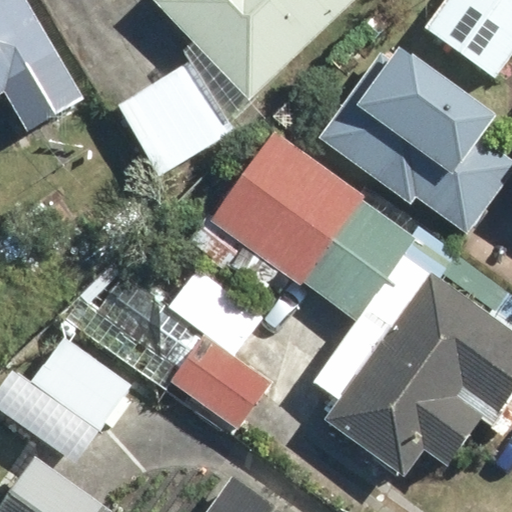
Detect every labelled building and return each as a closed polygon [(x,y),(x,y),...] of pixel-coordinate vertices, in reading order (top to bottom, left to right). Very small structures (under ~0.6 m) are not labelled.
[(44,55),(15,0),(0,0),(0,105),(19,96),(37,130),(101,97),(72,41),(44,55)] [(370,0),(154,0),(248,107),(370,0)] [(511,54),(511,0),(450,0),(430,28),(496,76),(511,54)] [(502,119),(390,44),(323,144),(468,241),(511,176),(511,161),(485,144),(502,119)] [(236,134),(193,67),(122,111),(165,179),(236,134)] [(272,137),(196,244),(231,269),(249,243),(354,318),(412,237),(272,137)] [(511,326),(412,256),(318,386),(342,404),(327,426),(407,483),(428,454),(457,475),(494,424),(468,406),(483,386),(511,407),(511,326)] [(190,321),(120,276),(84,329),(155,375),(190,321)] [(286,335),(224,291),(203,319),(241,346),(234,356),(258,374),(286,335)] [(136,383),(67,333),(30,386),(22,381),(5,404),(53,440),(70,417),(96,437),(136,383)] [(273,389),(204,342),(172,388),(241,436),(273,389)] [(116,511),(43,457),(1,511),(116,511)] [(285,511),(241,480),(217,511),(285,511)]
